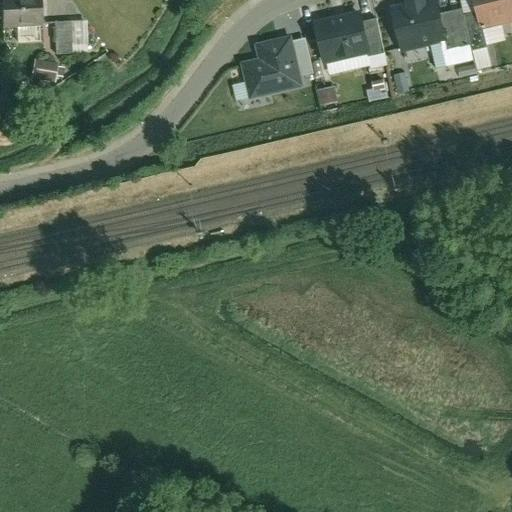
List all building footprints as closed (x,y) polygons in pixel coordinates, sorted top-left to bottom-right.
[(38,0),(0,0),(0,26),(39,24),(38,0)] [(329,0),(311,4),(321,50),(368,40),(362,11),(359,0),(329,0)] [(436,0),(389,0),(398,39),(443,29),(437,3),(436,0)] [(460,0),(451,0),(437,3),(443,29),(445,36),(468,30),(461,4),(460,0)] [(482,15),(477,0),(475,0),(461,4),(468,30),(469,37),(486,32),(482,15)] [(511,0),(477,0),(482,15),(511,7),(511,0)] [(374,8),(362,11),(368,40),(381,38),(374,8)] [(83,19),(53,20),(54,56),(85,55),(83,19)] [(12,42),(36,41),(35,26),(11,27),(12,42)] [(474,68),(487,66),(484,48),(470,50),(474,68)] [(27,79),(50,81),(52,62),(29,59),(27,79)]
